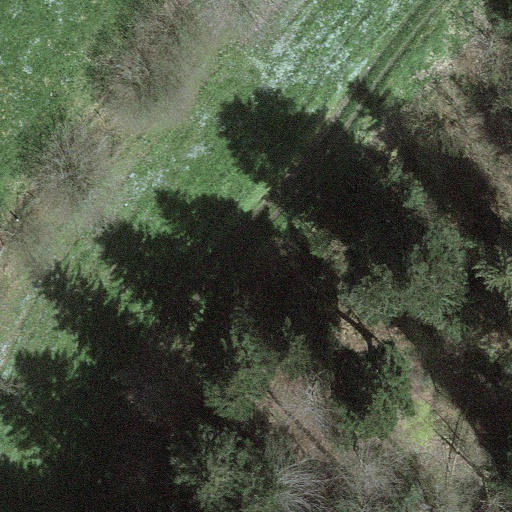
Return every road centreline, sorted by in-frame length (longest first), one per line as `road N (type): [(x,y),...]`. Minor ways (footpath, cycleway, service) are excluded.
road 1 (track): [(441,0),(162,341),(130,395),(149,511)]
road 2 (track): [(130,395),(87,456),(68,511)]
